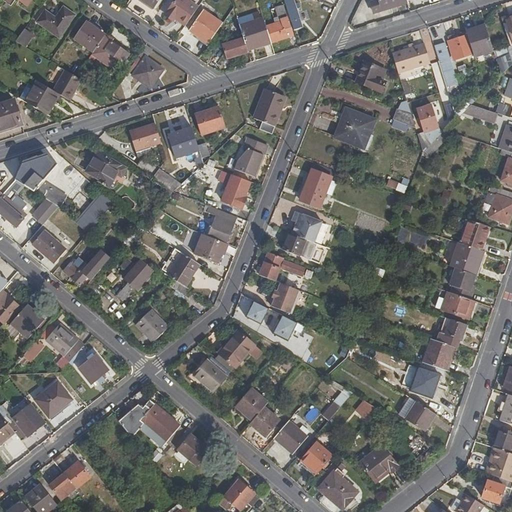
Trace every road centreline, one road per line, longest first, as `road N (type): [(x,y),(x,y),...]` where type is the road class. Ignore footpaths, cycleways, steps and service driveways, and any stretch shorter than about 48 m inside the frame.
road 1 (residential): [(149,370),(227,306),(327,49)]
road 2 (residential): [(390,511),(455,461),(511,295)]
road 3 (residential): [(0,153),(215,84)]
road 4 (residential): [(149,370),(315,511)]
road 5 (residential): [(0,241),(149,370)]
road 6 (residential): [(0,489),(149,370)]
road 7 (residential): [(327,49),(482,0)]
road 8 (residential): [(95,0),(215,84)]
